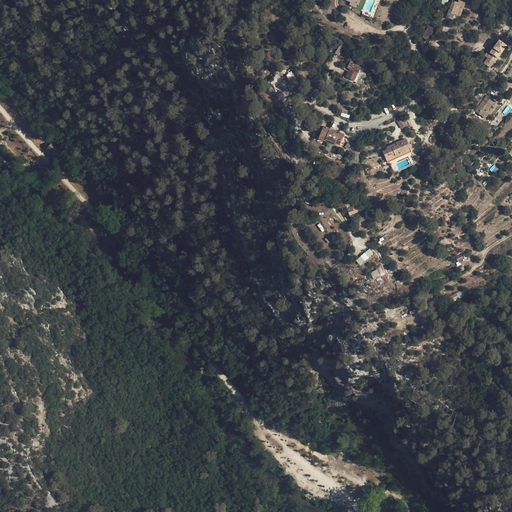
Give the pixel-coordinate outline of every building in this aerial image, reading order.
[(446,17),(452,20),(454,14),(460,17),(465,2),(458,0),(457,3),(452,1),(449,8),(448,12),(446,17)] [(429,38),(434,30),(429,27),(428,29),(424,35),(429,38)] [(504,35),(499,40),(495,45),(493,48),(489,52),(488,51),(484,56),(487,57),(485,60),(492,65),(506,46),(501,42),(506,37),(504,35)] [(339,56),(343,50),(338,47),(334,54),(339,56)] [(349,69),(345,77),(354,81),(358,73),(361,67),(350,61),(347,68),(349,69)] [(295,76),(289,78),(293,87),(299,84),(295,76)] [(487,95),(475,111),(482,117),(487,111),(491,106),(493,107),(497,103),(487,95)] [(511,116),(495,137),(501,142),(511,128),(511,116)] [(401,117),(396,120),(401,129),(406,125),(401,117)] [(323,126),(318,138),(325,141),(326,139),(339,145),(343,134),(338,132),(337,134),(329,131),(330,129),(323,126)] [(382,152),(387,162),(412,152),(406,139),(386,147),(387,150),(382,152)] [(52,144),(48,148),(58,157),(62,153),(52,144)] [(330,165),(317,161),(315,168),(328,172),(330,165)] [(482,165),(479,163),(473,169),(476,171),(482,165)] [(361,211),(358,204),(351,206),(348,199),(346,200),(345,197),(339,199),(343,208),(346,207),(349,215),(350,218),(356,216),(355,213),(361,211)] [(363,264),(372,255),(367,250),(358,259),(363,264)] [(380,274),(378,269),(376,269),(370,272),(373,279),(381,275),(380,274)]
